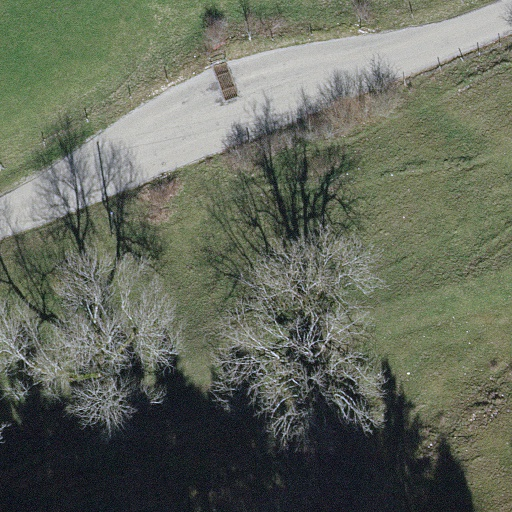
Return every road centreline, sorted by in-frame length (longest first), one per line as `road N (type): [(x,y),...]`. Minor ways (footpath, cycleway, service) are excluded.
road 1 (unclassified): [(511,12),(0,217)]
road 2 (track): [(0,434),(511,283)]
